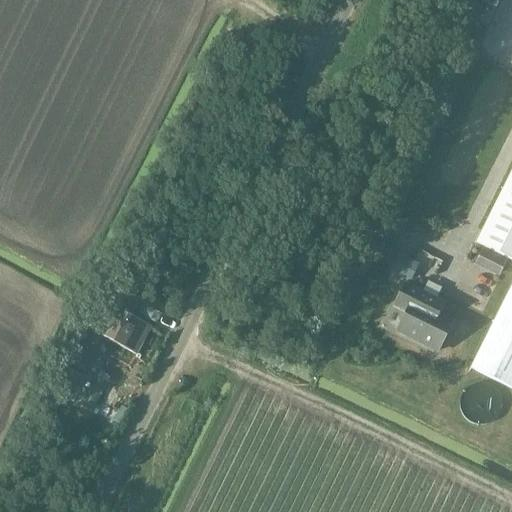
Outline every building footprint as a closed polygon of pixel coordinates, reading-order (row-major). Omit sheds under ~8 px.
[(511,261),(511,281),(469,368),(511,390),(511,168),(475,243),(511,261)] [(406,313),(396,332),(436,352),(451,323),(436,316),(435,312),(440,302),(404,284),(393,306),(406,313)] [(111,321),(102,338),(134,356),(149,327),(130,318),(139,300),(113,286),(97,315),(111,321)] [(64,364),(85,375),(95,358),(73,346),(64,364)] [(77,374),(64,368),(58,382),(71,388),(77,374)] [(499,412),(500,408),(499,404),(498,400),(494,394),(488,390),(481,389),(476,390),(469,393),(464,400),(462,403),(462,408),(463,415),(464,418),(467,421),(469,423),(473,426),(480,427),(486,426),(493,423),(496,419),(498,416),(499,412)] [(120,407),(118,413),(124,416),(127,410),(121,407),(120,407)]
